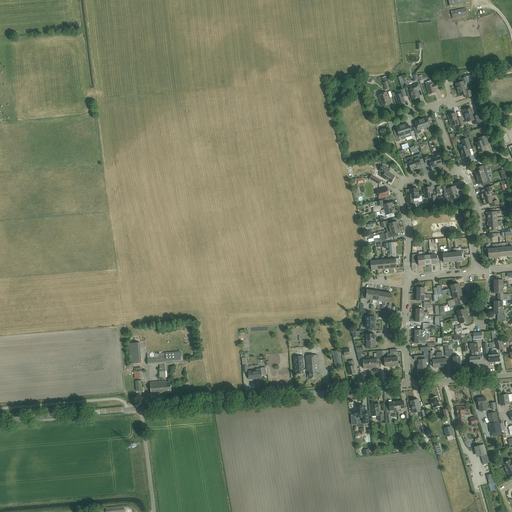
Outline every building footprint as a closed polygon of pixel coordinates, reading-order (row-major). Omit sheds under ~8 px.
[(466,8),(451,11),(452,18),(467,15),(466,8)] [(460,79),(461,82),(455,84),(457,90),(467,87),(465,84),(468,83),(466,77),(460,79)] [(435,93),(434,93),(435,92),(434,91),(438,89),(434,79),(429,81),(425,82),(426,86),(429,94),(431,94),(432,94),(432,95),(434,94),(435,93)] [(419,83),(412,86),(413,88),(409,89),(413,100),(420,97),(418,91),(421,90),(419,83)] [(467,87),(457,90),(459,96),(465,95),(466,97),(473,95),(471,90),(468,91),(467,87)] [(398,91),(399,94),(395,96),(398,105),(405,102),(403,97),(406,96),(404,89),(398,91)] [(387,92),(378,95),(380,100),(383,106),(390,104),(387,92)] [(478,115),(474,116),(471,108),(463,110),(467,122),(473,120),(474,125),(481,123),(478,115)] [(461,117),(458,118),(456,113),(448,116),(451,127),(458,124),(459,127),(464,126),(461,117)] [(421,119),(424,128),(427,127),(428,130),(434,128),(433,123),(429,124),(427,118),(424,119),(423,118),(421,119)] [(424,128),(421,119),(418,120),(418,121),(415,122),(417,128),(413,129),(415,134),(421,132),(420,130),(424,128)] [(402,125),(405,135),(408,134),(409,137),(414,135),(412,128),(409,129),(408,123),(402,125)] [(405,135),(402,125),(396,127),(397,132),(394,133),(397,142),(403,140),(402,136),(405,135)] [(479,141),(476,142),(479,152),(485,151),(484,146),(488,145),(485,136),(478,138),(479,141)] [(470,148),(468,141),(469,141),(468,138),(461,140),(462,143),(463,147),(459,148),(463,158),(469,156),(467,149),(470,148)] [(433,157),(436,166),(442,165),(440,159),(443,158),(441,151),(435,153),(437,156),(433,157)] [(413,159),(416,169),(422,167),(420,163),(423,162),(421,154),(415,155),(416,158),(413,159)] [(436,166),(433,157),(430,158),(429,155),(424,156),(426,163),(429,162),(431,168),(436,166)] [(416,169),(413,159),(410,160),(409,157),(403,159),(406,166),(409,165),(411,170),(416,169)] [(384,174),(382,178),(391,183),(395,176),(388,172),(390,169),(383,165),(379,171),(384,174)] [(476,178),(487,174),(486,170),(484,165),(477,167),(478,170),(474,172),(476,178)] [(487,174),(476,178),(478,185),(482,183),(483,186),(491,183),(489,178),(487,174)] [(372,175),(370,178),(379,184),(381,181),(372,175)] [(449,185),(443,186),(444,192),(447,192),(448,194),(457,192),(455,186),(451,187),(450,184),(449,185)] [(482,199),(492,196),(490,191),(494,190),(492,186),(485,188),(486,192),(480,193),(482,199)] [(387,187),(377,190),(379,198),(389,196),(387,187)] [(435,195),(432,196),(431,187),(423,188),(425,199),(430,198),(430,203),(436,203),(435,195)] [(417,188),(409,189),(410,195),(407,195),(408,203),(413,203),(413,199),(418,198),(417,188)] [(448,194),(444,196),(445,199),(447,198),(448,204),(455,202),(454,199),(459,197),(457,192),(448,194)] [(492,196),(482,199),(484,205),(490,203),(491,206),(498,204),(497,200),(493,201),(492,196)] [(384,210),(392,207),(392,206),(393,206),(392,202),(383,204),(382,200),(373,202),(375,207),(379,206),(380,208),(383,207),(384,210)] [(384,210),(381,211),(379,212),(380,217),(377,217),(378,221),(390,218),(389,214),(395,213),(394,209),(393,209),(392,207),(384,210)] [(384,222),(381,222),(382,228),(386,227),(386,230),(399,227),(397,221),(390,223),(390,220),(384,222)] [(387,233),(384,234),(385,239),(388,238),(394,237),(393,234),(400,232),(399,227),(386,230),(387,233)] [(500,247),(501,256),(507,256),(506,246),(505,247),(501,247),(501,243),(498,244),(499,247),(500,247)] [(494,248),(492,248),(489,248),(488,244),(486,245),(486,249),(487,249),(488,258),(495,257),(494,248)] [(494,248),(495,257),(501,256),(500,247),(499,247),(495,248),(494,244),(492,244),(492,248),(494,248)] [(455,252),(456,261),(462,261),(461,251),(456,252),(456,248),(453,248),(454,252),(455,252)] [(430,255),(431,264),(437,263),(436,254),(431,255),(431,251),(432,251),(431,249),(430,249),(430,251),(428,251),(429,255),(430,255)] [(450,262),(449,253),(448,253),(444,253),(443,249),(441,250),(441,254),(442,254),(443,263),(450,262)] [(449,253),(450,262),(456,261),(455,252),(454,252),(450,253),(450,249),(447,249),(448,253),(449,253)] [(424,256),(425,265),(431,264),(430,255),(429,255),(425,255),(425,251),(422,252),(423,256),(424,256)] [(425,265),(424,256),(423,256),(419,256),(419,254),(412,255),(412,263),(418,263),(418,265),(425,265)] [(389,259),(390,269),(397,268),(396,259),(391,259),(390,255),(388,256),(388,260),(389,259)] [(383,260),(384,269),(390,269),(389,259),(388,260),(384,260),(384,256),(382,256),(382,260),(383,260)] [(377,261),(376,261),(372,261),(372,257),(369,257),(369,262),(370,262),(371,270),(378,270),(377,261)] [(377,261),(378,270),(384,269),(383,260),(382,260),(378,261),(378,257),(375,257),(376,261),(377,261)] [(448,293),(460,290),(459,283),(450,285),(451,289),(449,289),(442,290),(443,294),(448,293)] [(460,290),(448,293),(449,296),(453,295),(454,298),(462,296),(460,290)] [(461,309),(461,310),(457,311),(458,314),(454,316),(454,319),(467,315),(466,309),(465,309),(465,308),(464,307),(461,308),(461,309)] [(494,307),(494,314),(497,314),(497,321),(506,319),(506,316),(505,314),(503,314),(503,310),(505,310),(505,308),(503,308),(494,307)] [(455,321),(459,320),(460,324),(469,321),(467,315),(454,319),(455,321)] [(374,316),(365,316),(365,328),(374,328),(374,320),(375,320),(375,316),(374,316)] [(473,333),(473,340),(482,340),(482,332),(473,333)] [(140,343),(136,343),(129,344),(130,364),(142,363),(140,343)] [(148,365),(181,362),(180,351),(147,354),(148,365)] [(336,368),(342,366),(339,351),(332,353),(336,368)] [(442,352),(438,352),(440,367),(446,366),(446,358),(442,359),(442,352)] [(317,355),(306,356),(307,372),(309,372),(309,378),(318,378),(317,372),(319,372),(317,355)] [(421,359),(419,360),(419,364),(417,365),(418,370),(422,370),(422,368),(427,368),(426,359),(427,359),(427,355),(420,356),(421,359)] [(303,370),(304,370),(303,356),(293,357),(295,374),(303,373),(303,370)] [(134,368),(134,372),(135,379),(143,378),(142,371),(141,371),(141,367),(136,368),(134,368)] [(256,371),(248,371),(249,379),(256,378),(256,379),(257,380),(260,379),(261,379),(261,378),(261,370),(260,370),(260,369),(259,369),(256,369),(256,370),(256,371)] [(150,382),(151,394),(155,394),(155,393),(159,392),(159,394),(167,393),(167,392),(171,392),(170,381),(166,382),(166,381),(150,382)] [(500,406),(509,404),(508,394),(499,395),(500,406)] [(438,401),(437,397),(433,397),(433,398),(431,399),(433,411),(438,410),(437,407),(440,406),(439,401),(438,401)] [(487,410),(485,397),(484,397),(482,397),(481,398),(478,399),(479,405),(480,411),(487,410)] [(420,417),(426,415),(425,409),(421,410),(418,399),(410,401),(413,413),(419,411),(420,417)] [(397,410),(396,401),(389,402),(390,413),(394,412),(394,413),(397,413),(397,410)] [(397,410),(401,409),(401,412),(405,411),(403,401),(396,401),(397,410)] [(354,415),(351,415),(352,425),(358,425),(357,418),(362,417),(362,424),(368,423),(367,411),(364,411),(363,405),(361,405),(361,404),(359,404),(358,405),(358,406),(355,406),(356,410),(353,410),(354,415)] [(380,414),(379,404),(371,404),(372,416),(378,415),(378,421),(383,420),(383,414),(380,414)] [(463,406),(456,407),(457,414),(458,421),(464,420),(464,414),(465,414),(465,415),(466,415),(469,415),(470,414),(470,412),(469,406),(463,407),(463,406)] [(496,412),(488,413),(490,424),(498,422),(496,412)] [(470,418),(472,425),(478,423),(477,417),(470,418)] [(446,437),(453,435),(451,426),(443,428),(446,437)] [(477,446),(474,447),(477,457),(487,454),(483,440),(480,432),(478,433),(479,437),(478,438),(475,439),(477,446)] [(511,460),(510,461),(509,460),(502,464),(508,474),(511,472),(511,460)]
